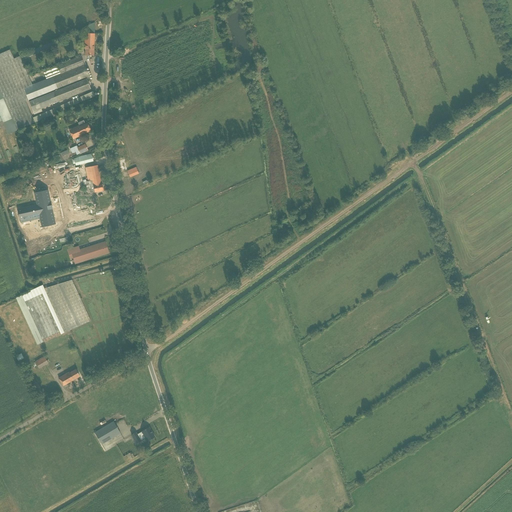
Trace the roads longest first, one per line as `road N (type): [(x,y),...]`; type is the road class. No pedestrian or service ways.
road 1 (track): [(145,352),(511,91)]
road 2 (unclassified): [(145,352),(99,120),(105,0)]
road 3 (track): [(498,381),(414,160)]
road 4 (unclassified): [(0,439),(145,352)]
road 5 (unclassified): [(198,511),(145,352)]
road 6 (track): [(62,511),(176,445)]
